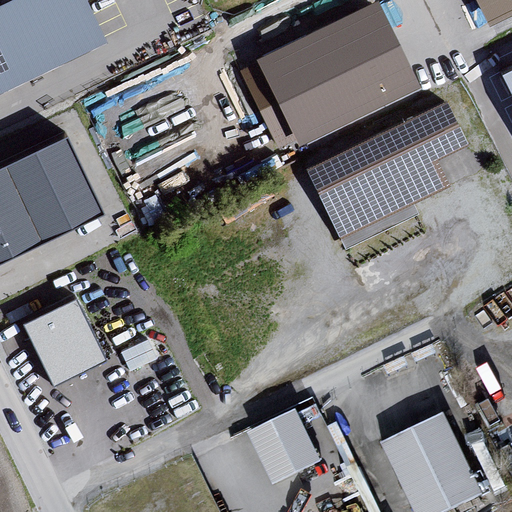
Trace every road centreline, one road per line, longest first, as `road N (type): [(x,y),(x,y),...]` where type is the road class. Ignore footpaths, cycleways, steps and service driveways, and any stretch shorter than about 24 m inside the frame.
road 1 (track): [(60,510),(453,312),(505,253),(468,174)]
road 2 (track): [(303,200),(325,261),(317,291),(245,397),(204,439)]
road 3 (residential): [(54,499),(0,387)]
